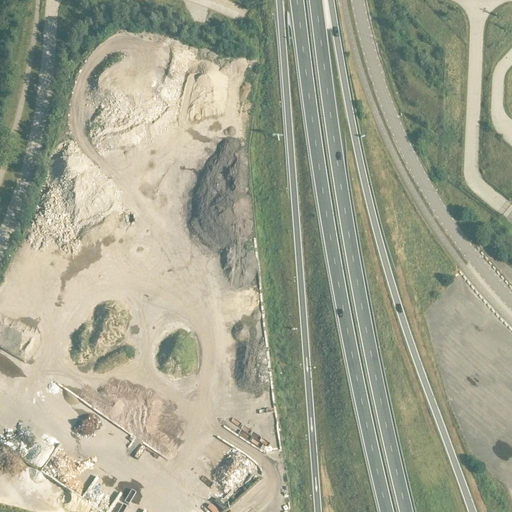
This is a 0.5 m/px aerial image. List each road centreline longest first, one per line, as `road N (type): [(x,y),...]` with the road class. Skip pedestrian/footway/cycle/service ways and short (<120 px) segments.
road 1 (trunk): [(471,511),(374,226),(328,0)]
road 2 (trunk): [(296,0),(340,297),(387,511)]
road 3 (trunk): [(406,511),(369,347),(315,0)]
road 4 (trunk): [(279,0),(317,511)]
road 5 (tertiary): [(511,303),(446,220),(403,144),(356,0)]
road 6 (unclassified): [(0,247),(38,136),(51,0)]
